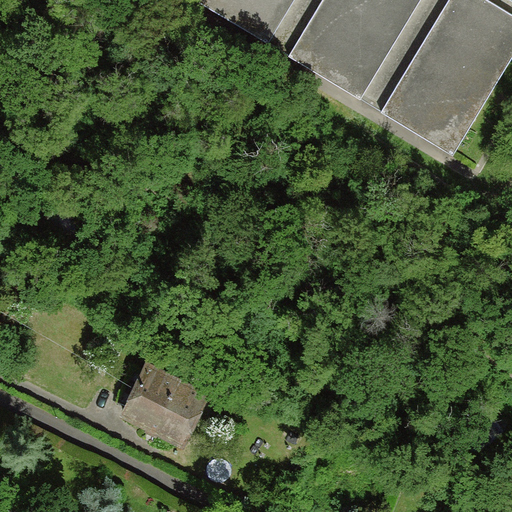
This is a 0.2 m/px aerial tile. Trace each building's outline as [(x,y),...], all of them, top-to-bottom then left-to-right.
[(292,0),(195,0),(196,1),(267,43),(292,0)] [(420,0),(323,0),(290,56),(361,99),(420,0)] [(511,56),(511,15),(485,0),(449,0),(382,113),(453,155),(511,56)] [(213,392),(148,362),(126,411),(191,440),(213,392)] [(367,478),(340,464),(329,484),(357,498),(367,478)]
